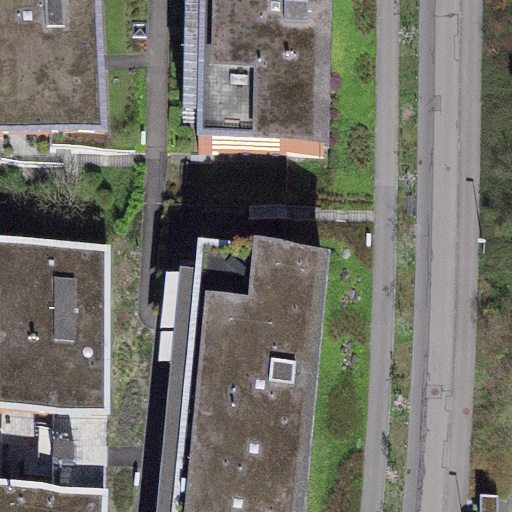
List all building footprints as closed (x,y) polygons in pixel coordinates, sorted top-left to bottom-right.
[(0,0),(0,145),(103,140),(95,0),(0,0)] [(332,0),(205,0),(202,151),(329,154),(332,0)] [(0,419),(104,419),(101,257),(0,259),(0,419)] [(310,511),(330,270),(200,259),(179,511),(310,511)] [(0,511),(95,511),(96,499),(0,499),(0,511)] [(498,511),(498,499),(481,499),(481,511),(498,511)]
